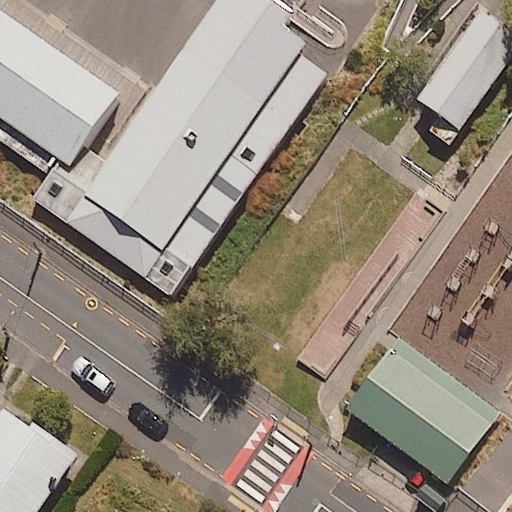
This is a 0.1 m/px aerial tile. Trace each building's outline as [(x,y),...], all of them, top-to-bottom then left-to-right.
[(157,84),(36,0),(0,0),(0,98),(99,167),(157,84)] [(339,38),(285,0),(236,0),(107,184),(194,245),(339,38)] [(511,88),(511,12),(500,4),(437,93),(485,127),(511,88)] [(450,184),(368,127),(246,300),(328,357),(450,184)] [(511,437),(511,399),(413,330),(366,398),(483,480),(511,437)] [(0,511),(43,511),(75,466),(7,419),(0,429),(0,511)]
